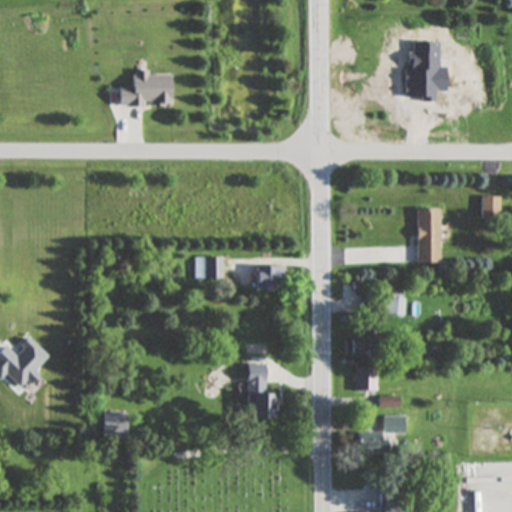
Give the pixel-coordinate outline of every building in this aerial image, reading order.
[(169,107),(169,74),(130,74),(130,88),(117,89),(117,107),(169,107)] [(480,219),(498,219),(498,198),(480,198),(480,219)] [(438,265),(438,211),(415,211),(415,265),(438,265)] [(194,258),(194,280),(221,280),(221,258),(194,258)] [(282,267),(254,267),(254,290),(282,290),(282,267)] [(385,300),(367,300),(367,317),(385,317),(385,300)] [(403,300),(388,300),(388,317),(403,317),(403,300)] [(345,340),(345,355),(371,355),(371,340),(345,340)] [(251,391),(251,419),(272,419),(272,394),(263,394),(263,365),(245,365),(245,391),(251,391)] [(354,369),(354,392),(375,392),(375,369),(354,369)] [(397,398),(378,398),(378,408),(397,408),(397,398)] [(355,433),(355,453),(380,453),(380,438),(402,438),(402,417),(381,417),(381,433),(355,433)] [(386,511),(393,511),(393,490),(378,490),(377,511),(386,511)]
